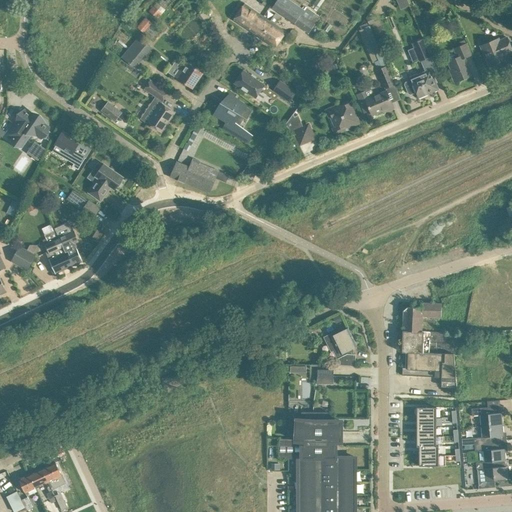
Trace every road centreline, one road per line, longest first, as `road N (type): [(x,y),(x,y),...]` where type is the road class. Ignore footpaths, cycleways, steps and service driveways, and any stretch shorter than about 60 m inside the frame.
road 1 (unclassified): [(165,203),(232,201),(511,82)]
road 2 (residential): [(67,433),(368,295)]
road 3 (residential): [(384,510),(382,339),(368,295)]
road 4 (unclassified): [(0,320),(82,278),(135,217),(165,203)]
road 5 (residential): [(368,295),(511,244)]
road 6 (residential): [(157,174),(234,50)]
road 7 (unclassified): [(157,174),(54,95)]
road 8 (residential): [(384,510),(511,500)]
